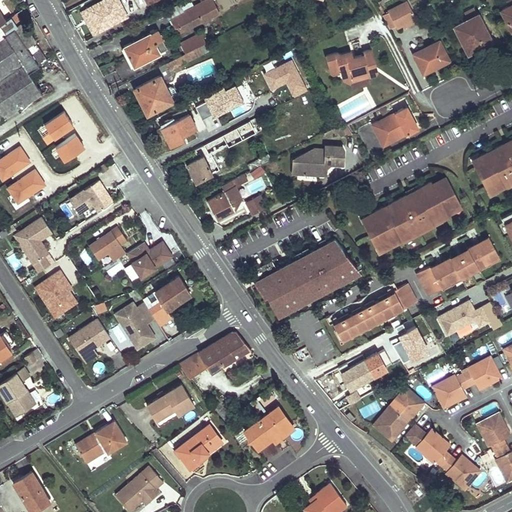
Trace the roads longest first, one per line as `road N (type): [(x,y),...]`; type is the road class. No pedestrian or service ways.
road 1 (residential): [(39,0),(240,311)]
road 2 (residential): [(0,457),(240,311)]
road 3 (residential): [(240,311),(337,435)]
